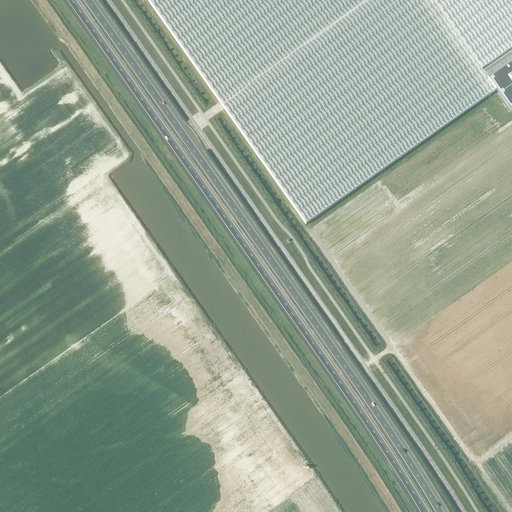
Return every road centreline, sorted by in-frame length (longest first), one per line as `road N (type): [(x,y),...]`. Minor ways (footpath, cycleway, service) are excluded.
road 1 (tertiary): [(462,511),(106,0)]
road 2 (motorway): [(70,0),(424,511)]
road 3 (motorway): [(439,511),(87,0)]
